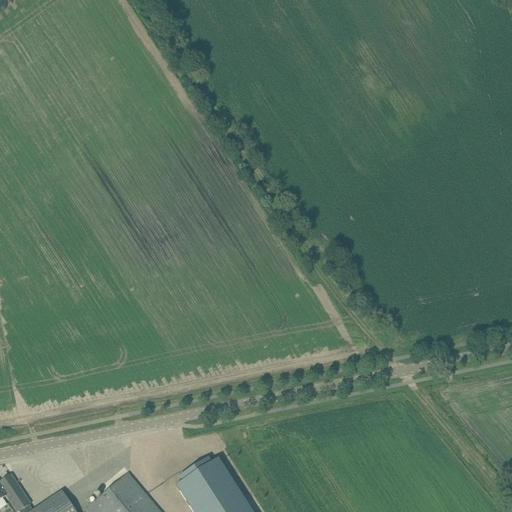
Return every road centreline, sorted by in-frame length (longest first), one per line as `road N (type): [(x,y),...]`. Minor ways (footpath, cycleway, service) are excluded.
road 1 (track): [(136,0),(295,242),(511,505)]
road 2 (unclassified): [(0,455),(511,346)]
